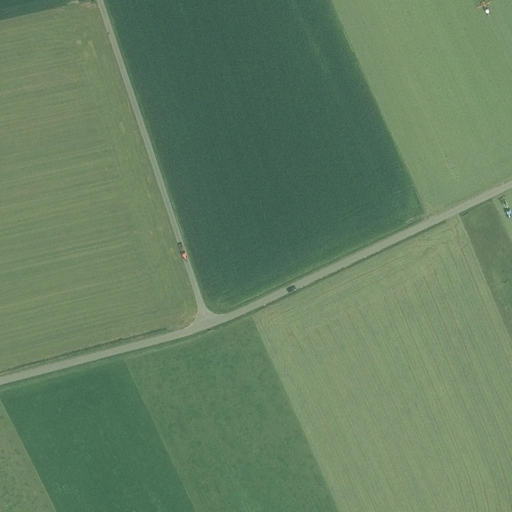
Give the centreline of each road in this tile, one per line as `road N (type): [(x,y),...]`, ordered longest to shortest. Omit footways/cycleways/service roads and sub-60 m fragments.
road 1 (unclassified): [(207,324),(96,0)]
road 2 (unclassified): [(511,183),(207,324)]
road 3 (unclassified): [(207,324),(0,381)]
